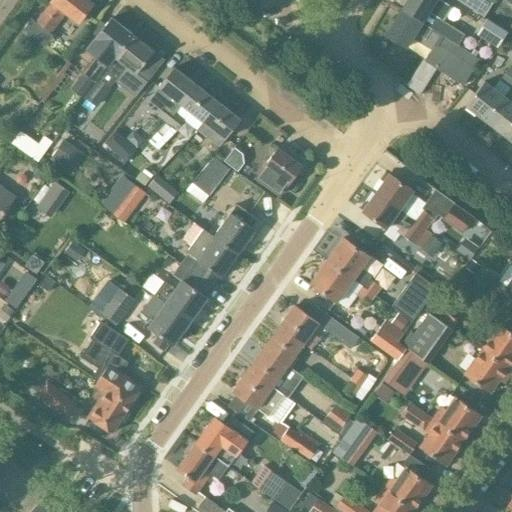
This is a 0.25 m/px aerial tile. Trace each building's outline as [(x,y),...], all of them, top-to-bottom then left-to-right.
[(93,5),(86,0),(52,0),(50,3),(51,4),(36,22),(32,19),(24,29),(36,39),(44,28),(50,33),(66,14),(78,24),(93,5)] [(409,0),(404,8),(442,34),(456,43),(458,44),(464,34),(428,11),(435,0),(409,0)] [(487,0),(456,0),(484,17),(492,3),(487,0)] [(442,34),(404,8),(387,34),(405,46),(412,37),(432,50),(442,34)] [(477,33),(497,46),(506,31),(486,18),(477,33)] [(99,80),(102,76),(100,74),(107,65),(109,66),(133,36),(111,19),(87,49),(99,58),(88,72),(99,80)] [(425,61),(439,69),(456,43),(442,34),(432,50),(425,61)] [(147,81),(137,73),(154,52),(133,36),(109,66),(107,65),(100,74),(102,76),(111,84),(114,80),(134,96),(147,81)] [(456,43),(439,69),(452,78),(469,51),(458,44),(456,43)] [(469,51),(452,78),(465,86),(475,67),(480,58),(469,51)] [(502,79),(511,86),(511,85),(511,66),(502,79)] [(157,115),(167,123),(196,85),(174,68),(159,87),(149,101),(161,110),(157,115)] [(94,81),(83,73),(71,88),(82,96),(94,81)] [(486,120),(504,96),(485,81),(467,105),(486,120)] [(218,102),(196,85),(167,123),(177,130),(185,119),(185,120),(192,112),(203,121),(218,102)] [(486,120),(505,134),(511,125),(511,101),(504,96),(486,120)] [(240,119),(218,102),(203,121),(189,140),(198,148),(213,129),(225,138),(240,119)] [(127,129),(112,136),(123,160),(138,152),(127,129)] [(17,144),(37,154),(42,143),(22,133),(17,144)] [(66,138),(54,157),(76,170),(87,151),(66,138)] [(237,144),(227,158),(240,168),(245,159),(245,150),(237,144)] [(288,185),(289,185),(303,166),(278,147),(264,166),(256,178),(280,195),(288,184),(288,185)] [(187,190),(203,203),(230,169),(214,156),(187,190)] [(179,189),(157,172),(148,184),(169,201),(179,189)] [(390,174),(377,192),(427,228),(434,218),(422,208),(426,202),(413,194),(414,192),(390,174)] [(48,178),(35,204),(55,213),(68,187),(48,178)] [(113,209),(126,219),(148,190),(135,180),(113,209)] [(0,185),(0,216),(15,196),(0,185)] [(427,228),(377,192),(363,211),(387,228),(392,222),(402,230),(400,234),(420,248),(431,232),(427,229),(427,228)] [(443,219),(463,233),(474,217),(454,203),(443,219)] [(231,212),(214,235),(239,253),(255,230),(251,227),(257,219),(247,212),(242,220),(231,212)] [(190,249),(181,262),(211,283),(218,273),(222,276),(239,253),(214,235),(196,222),(187,234),(190,242),(194,244),(190,249)] [(344,238),(328,260),(376,295),(382,286),(369,277),(370,276),(361,270),(370,256),(344,238)] [(376,295),(328,260),(312,283),(338,301),(347,288),(357,295),(369,303),(376,295)] [(155,295),(166,303),(190,321),(207,297),(203,294),(211,283),(181,262),(173,274),(182,281),(177,289),(165,281),(155,295)] [(436,288),(415,273),(391,306),(412,321),(436,288)] [(511,275),(507,283),(497,277),(488,291),(506,303),(511,294),(511,275)] [(124,289),(104,314),(117,324),(137,298),(124,289)] [(173,344),(190,321),(166,303),(149,326),(160,334),(154,342),(164,349),(169,341),(173,344)] [(295,305),(279,327),(303,344),(311,349),(319,338),(315,335),(322,325),(295,305)] [(440,320),(453,329),(459,321),(446,312),(440,320)] [(452,330),(430,314),(415,335),(412,333),(403,346),(428,364),(452,330)] [(325,329),(351,348),(359,337),(333,318),(325,329)] [(406,332),(386,319),(370,340),(398,360),(406,349),(398,343),(406,332)] [(93,378),(99,381),(100,380),(133,402),(143,386),(106,362),(113,352),(119,355),(129,339),(101,322),(91,337),(94,339),(82,357),(100,368),(93,378)] [(511,332),(500,324),(482,350),(511,371),(511,370),(511,332)] [(279,327),(264,348),(292,366),(299,357),(295,354),(303,344),(279,327)] [(264,348),(249,369),(274,385),(281,374),(284,377),(292,366),(264,348)] [(511,371),(482,350),(465,374),(490,392),(500,378),(504,382),(511,371)] [(383,381),(393,388),(410,365),(400,358),(383,381)] [(358,368),(351,378),(362,386),(368,376),(358,368)] [(274,385),(249,369),(234,391),(237,393),(228,405),(249,421),(258,409),(269,416),(285,393),(274,385)] [(362,386),(351,378),(343,390),(353,397),(362,386)] [(114,432),(133,402),(100,380),(99,381),(96,385),(106,391),(90,417),(114,432)] [(70,400),(48,382),(39,394),(61,411),(70,400)] [(442,406),(433,418),(463,440),(480,415),(455,397),(447,410),(442,406)] [(463,440),(433,418),(411,402),(402,414),(430,434),(420,447),(445,465),(463,440)] [(328,416),(341,426),(349,416),(335,406),(328,416)] [(215,418),(197,442),(227,465),(251,430),(230,416),(224,424),(215,418)] [(358,416),(335,452),(354,464),(377,427),(358,416)] [(280,437),(309,456),(318,442),(290,424),(280,437)] [(388,438),(407,451),(414,440),(395,427),(388,438)] [(227,465),(197,442),(179,468),(189,476),(183,484),(197,493),(211,473),(218,478),(227,465)] [(289,483),(263,464),(251,480),(277,499),(289,483)] [(392,477),(383,489),(413,511),(431,485),(406,468),(397,481),(392,477)] [(411,511),(413,511),(383,489),(375,500),(380,504),(374,511),(411,511)] [(364,511),(367,509),(344,493),(336,504),(348,511),(364,511)] [(202,511),(235,511),(230,508),(226,511),(205,496),(197,508),(202,511)] [(65,511),(51,498),(43,499),(30,511),(65,511)] [(310,510),(312,511),(338,511),(318,498),(310,510)]
